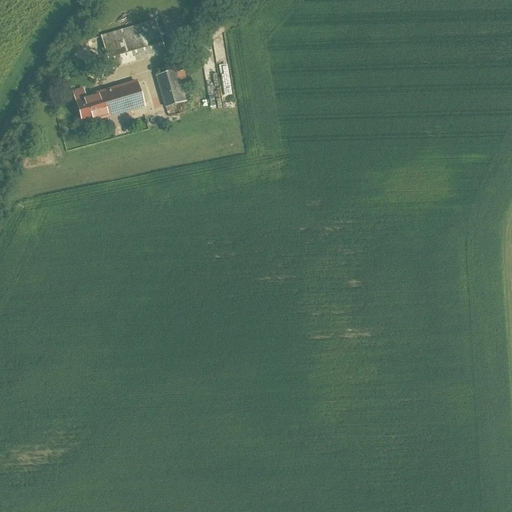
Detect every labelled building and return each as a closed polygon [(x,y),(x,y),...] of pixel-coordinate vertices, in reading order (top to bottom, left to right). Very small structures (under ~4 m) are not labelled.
[(156,21),(102,35),(111,69),(165,55),(156,21)] [(191,58),(181,65),(186,71),(196,65),(191,58)] [(186,72),(159,78),(167,109),(188,104),(183,82),(188,81),(186,72)] [(109,90),(118,119),(148,110),(139,81),(109,90)] [(118,119),(109,90),(87,97),(83,86),(72,90),(84,130),(118,119)]
